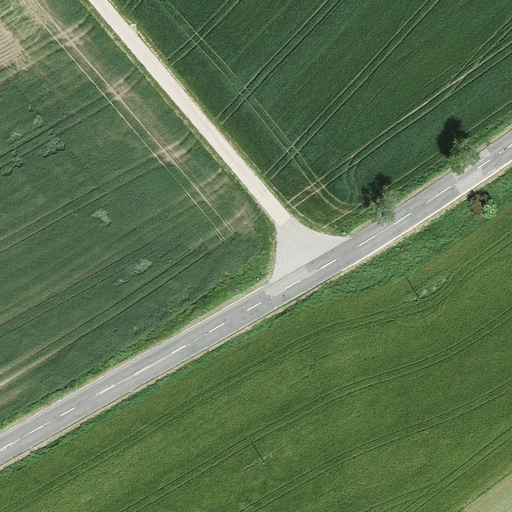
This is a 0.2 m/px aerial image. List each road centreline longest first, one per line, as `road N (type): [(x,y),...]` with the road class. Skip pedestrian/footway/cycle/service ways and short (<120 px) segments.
road 1 (tertiary): [(0,453),(282,294),(511,143)]
road 2 (track): [(114,0),(307,227),(511,123)]
